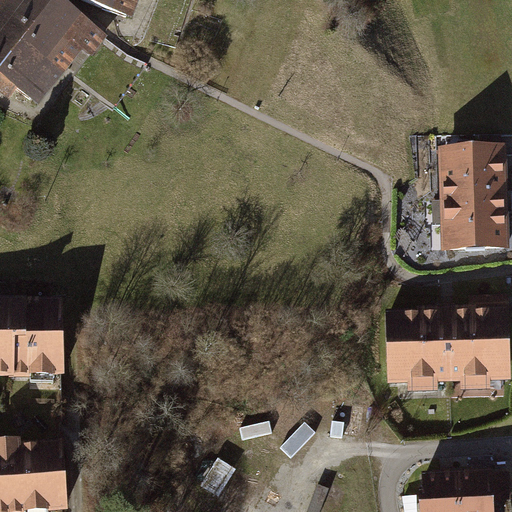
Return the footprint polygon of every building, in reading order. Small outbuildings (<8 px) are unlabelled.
[(7,0),(0,10),(0,26),(24,45),(55,69),(74,45),(90,57),(103,40),(52,0),(7,0)] [(81,0),(126,16),(132,0),(81,0)] [(0,75),(24,45),(0,26),(0,75)] [(55,69),(24,45),(0,75),(0,90),(8,97),(15,88),(31,100),(55,69)] [(441,152),(443,247),(504,246),(502,150),(441,152)] [(65,309),(0,308),(0,386),(64,386),(65,309)] [(417,314),(386,314),(387,358),(394,358),(394,378),(462,377),(462,388),(488,388),(487,376),(502,376),(502,354),(505,354),(504,312),(474,312),(474,309),(417,310),(417,314)] [(66,511),(64,447),(0,449),(0,511),(66,511)] [(233,472),(218,463),(204,488),(219,497),(233,472)] [(456,511),(456,478),(419,479),(419,511),(456,511)] [(493,511),(493,478),(456,478),(456,511),(493,511)]
